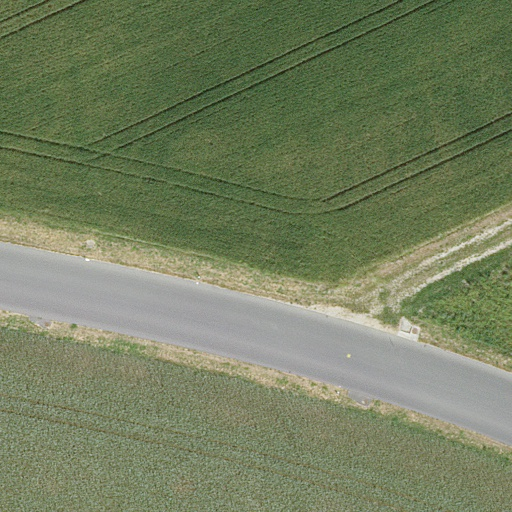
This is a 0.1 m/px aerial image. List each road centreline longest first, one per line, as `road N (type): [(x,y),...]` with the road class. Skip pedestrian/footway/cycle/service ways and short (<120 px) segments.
road 1 (tertiary): [(511,405),(304,339),(0,272)]
road 2 (track): [(511,235),(304,339)]
